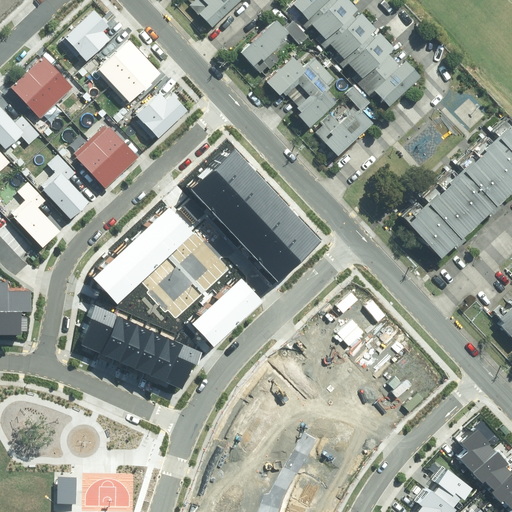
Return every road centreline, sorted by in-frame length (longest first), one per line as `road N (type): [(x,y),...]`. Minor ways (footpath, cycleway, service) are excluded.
road 1 (residential): [(43,363),(57,286),(75,245),(231,99)]
road 2 (residential): [(320,196),(432,87),(425,56),(368,0)]
road 3 (residential): [(189,423),(226,365),(358,235)]
road 4 (residential): [(486,374),(396,457),(359,511)]
road 5 (residential): [(189,423),(43,363)]
road 6 (residential): [(231,99),(320,196)]
